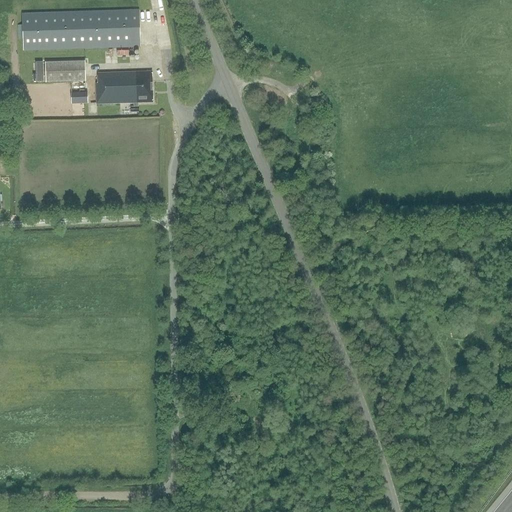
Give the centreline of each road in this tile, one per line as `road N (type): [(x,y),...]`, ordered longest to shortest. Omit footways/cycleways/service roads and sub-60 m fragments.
road 1 (unclassified): [(0,498),(143,497),(174,477),(171,177),(190,124),(225,82)]
road 2 (tertiary): [(392,511),(225,82)]
